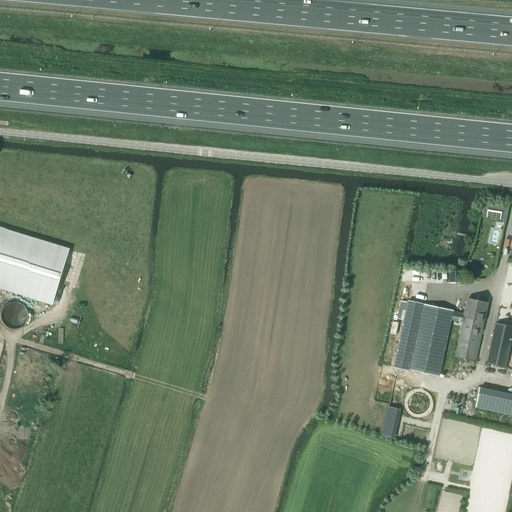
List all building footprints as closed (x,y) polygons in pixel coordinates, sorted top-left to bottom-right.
[(0,289),(52,305),(69,249),(0,228),(0,289)] [(475,362),(488,303),(482,302),(467,299),(464,314),(453,312),(453,311),(424,304),(409,370),(438,376),(451,320),(462,322),(454,357),(475,362)] [(392,367),(408,371),(409,370),(424,304),(408,300),(392,367)] [(505,368),(511,337),(511,327),(496,324),(487,364),(505,368)] [(511,394),(479,388),(475,408),(511,416),(511,394)]
